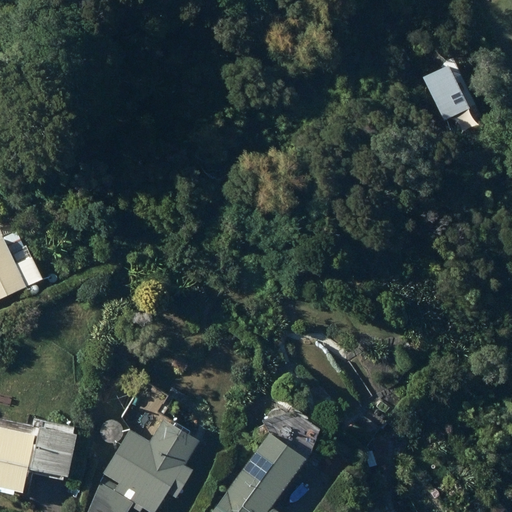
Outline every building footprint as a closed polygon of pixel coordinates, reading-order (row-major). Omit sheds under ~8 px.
[(446,59),(419,72),(440,116),(467,104),(446,59)] [(10,252),(22,246),(14,230),(3,236),(1,234),(0,234),(0,294),(25,281),(10,252)] [(141,375),(115,415),(129,424),(81,510),(83,511),(123,511),(129,503),(137,508),(140,503),(150,510),(165,487),(172,491),(190,464),(180,457),(196,433),(157,407),(167,392),(141,375)] [(0,487),(9,489),(11,483),(18,484),(24,460),(65,469),(74,427),(35,418),(32,430),(0,422),(0,487)] [(264,425),(208,511),(285,511),(266,500),(300,448),(264,425)]
